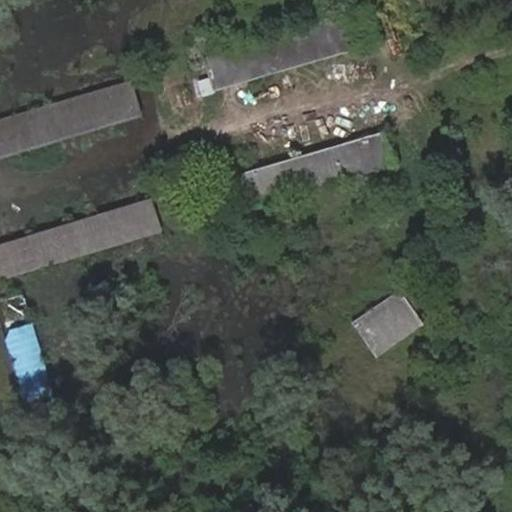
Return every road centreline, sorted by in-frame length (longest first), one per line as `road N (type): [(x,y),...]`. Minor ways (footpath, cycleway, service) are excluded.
road 1 (track): [(0,200),(511,48)]
road 2 (track): [(395,0),(511,490)]
